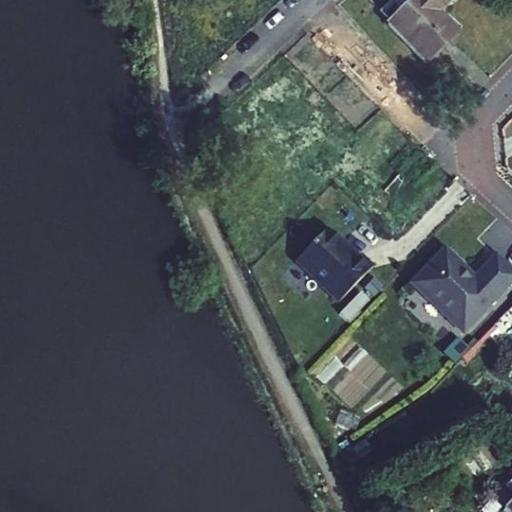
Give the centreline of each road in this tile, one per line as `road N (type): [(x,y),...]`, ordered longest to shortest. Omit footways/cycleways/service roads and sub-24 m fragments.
road 1 (residential): [(478,142),(435,121),(319,0)]
road 2 (residential): [(172,124),(310,0)]
